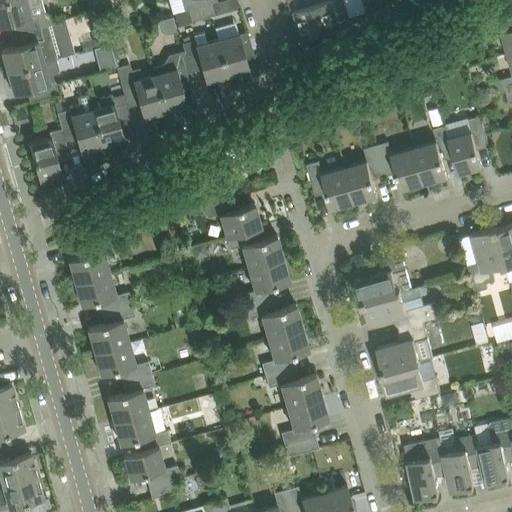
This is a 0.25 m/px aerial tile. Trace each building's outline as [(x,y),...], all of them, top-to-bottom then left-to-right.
[(3,0),(0,1),(0,24),(8,22),(12,34),(52,23),(50,14),(45,11),(41,0),(3,0)] [(108,0),(92,0),(87,1),(90,14),(111,9),(108,0)] [(168,0),(172,13),(185,9),(182,0),(168,0)] [(182,0),(185,9),(218,0),(213,0),(212,0),(182,0)] [(218,0),(185,9),(185,10),(189,8),(192,20),(216,13),(213,2),(218,1),(218,0)] [(315,0),(316,2),(295,8),(297,15),(294,16),(298,29),(301,28),(301,31),(351,17),(346,0),(315,0)] [(188,11),(174,15),(177,27),(191,23),(188,11)] [(503,29),(509,52),(511,51),(511,13),(487,21),(490,33),(503,29)] [(172,18),(157,22),(160,32),(167,36),(176,33),(172,18)] [(64,19),(52,23),(62,56),(74,53),(64,19)] [(15,45),(2,49),(8,71),(57,58),(62,56),(52,23),(12,34),(15,45)] [(240,32),(218,38),(228,74),(250,68),(245,50),(253,47),(248,30),(240,32)] [(195,38),(182,42),(185,51),(187,58),(190,65),(201,62),(206,80),(228,74),(218,38),(207,41),(204,31),(194,34),(195,38)] [(104,36),(94,39),(96,46),(106,43),(104,36)] [(92,38),(81,41),(83,48),(94,45),(92,38)] [(110,43),(95,47),(100,69),(116,64),(110,43)] [(154,67),(156,73),(166,108),(187,102),(182,85),(193,82),(194,87),(196,86),(190,65),(187,58),(185,51),(169,55),(162,65),(154,67)] [(511,75),(503,78),(507,90),(511,88),(511,51),(509,52),(511,62),(511,75)] [(57,58),(8,71),(14,92),(27,89),(30,101),(50,95),(59,93),(56,80),(50,81),(48,74),(54,73),(59,67),(57,58)] [(117,66),(124,93),(125,92),(127,100),(139,97),(143,115),(166,108),(156,73),(143,76),(140,67),(132,69),(130,63),(117,66)] [(102,105),(93,107),(103,143),(125,137),(120,119),(130,116),(132,121),(133,121),(127,100),(125,92),(124,93),(118,94),(113,96),(112,93),(100,96),(102,105)] [(81,111),(93,107),(89,94),(77,97),(79,103),(81,111)] [(61,110),(57,111),(62,127),(64,135),(76,132),(81,149),(103,143),(93,107),(81,111),(79,103),(69,106),(70,108),(61,110)] [(473,130),(450,137),(460,172),(483,165),(477,144),(489,140),(482,115),(469,118),(473,130)] [(438,140),(415,146),(425,181),(448,175),(442,154),(453,150),(459,172),(460,172),(450,137),(446,124),(434,128),(438,140)] [(64,135),(62,127),(49,131),(51,136),(30,142),(40,178),(62,172),(57,154),(68,151),(69,156),(70,156),(64,135)] [(389,140),(377,144),(384,170),(396,166),(402,188),(425,181),(415,146),(393,153),(389,140)] [(368,160),(346,166),(356,201),(378,194),(372,173),(384,170),(377,144),(365,147),(368,160)] [(356,201),(346,166),(323,172),(320,160),(308,163),(315,189),(327,186),(333,207),(356,201)] [(220,212),(227,236),(253,228),(262,225),(255,202),(234,208),(231,197),(205,204),(208,216),(220,212)] [(498,225),(496,226),(507,265),(511,263),(511,223),(499,228),(498,225)] [(507,265),(496,226),(473,232),(480,257),(468,261),(476,290),(489,287),(487,282),(496,279),(493,267),(503,264),(504,266),(507,265)] [(243,244),(249,267),(284,257),(277,234),(256,240),(253,228),(227,236),(230,247),(243,244)] [(69,258),(76,281),(111,271),(104,248),(117,245),(113,232),(87,240),(91,252),(69,258)] [(448,236),(446,239),(446,243),(449,246),(453,246),(456,244),(457,240),(455,236),(452,235),(448,236)] [(204,243),(192,247),(195,257),(207,254),(204,243)] [(356,278),(363,301),(412,287),(402,252),(378,259),(381,271),(356,278)] [(243,292),(246,305),(272,297),(269,285),(290,279),(284,257),(249,267),(255,289),(243,292)] [(103,297),(107,309),(133,302),(129,290),(117,293),(111,271),(76,281),(82,303),(103,297)] [(412,287),(363,301),(363,303),(366,303),(371,323),(397,316),(400,328),(424,321),(440,317),(435,301),(424,304),(419,286),(412,287)] [(182,287),(169,291),(173,304),(186,301),(182,287)] [(262,313),(268,336),(303,326),(297,303),(275,309),(272,297),(246,305),(250,317),(262,313)] [(88,327),(95,350),(130,340),(124,317),(136,314),(133,302),(107,309),(110,321),(88,327)] [(479,307),(467,311),(468,318),(475,322),(483,320),(479,307)] [(403,340),(378,347),(384,367),(381,368),(382,371),(421,360),(421,359),(434,356),(428,337),(425,325),(424,321),(400,328),(403,340)] [(262,362),(266,374),(291,366),(288,355),(310,349),(303,326),(268,336),(275,358),(262,362)] [(123,367),(126,379),(152,371),(149,359),(136,363),(130,340),(95,350),(101,373),(123,367)] [(421,360),(382,371),(388,393),(413,386),(417,398),(441,391),(437,375),(424,379),(419,362),(422,362),(421,360)] [(281,382),(288,405),(323,395),(316,372),(295,378),(291,366),(266,374),(269,386),(281,382)] [(108,396),(114,419),(149,410),(143,387),(155,383),(152,371),(126,379),(129,390),(108,396)] [(0,411),(19,406),(12,382),(0,385),(0,411)] [(282,431),(285,443),(311,436),(307,424),(329,418),(323,395),(288,405),(294,427),(282,431)] [(0,448),(8,446),(12,444),(8,445),(4,433),(25,428),(19,406),(0,411),(0,448)] [(142,436),(145,447),(146,448),(159,444),(171,441),(168,428),(156,432),(149,410),(114,419),(121,442),(142,436)] [(481,444),(480,444),(483,460),(482,460),(486,476),(487,482),(511,476),(506,455),(511,453),(511,423),(510,416),(492,421),(489,424),(493,441),(481,444)] [(459,448),(445,452),(444,452),(447,468),(452,489),(475,484),(471,463),(482,460),(483,460),(480,444),(481,444),(478,433),(457,438),(459,448)] [(441,435),(405,443),(417,497),(440,492),(436,471),(447,468),(444,452),(445,452),(441,435)] [(311,436),(285,443),(288,455),(314,448),(311,436)] [(152,471),(155,483),(175,478),(181,476),(178,463),(165,467),(159,444),(146,448),(145,447),(124,454),(131,477),(152,471)] [(0,448),(0,485),(3,485),(8,484),(38,475),(32,451),(11,457),(8,446),(0,448)] [(0,511),(25,511),(23,503),(45,497),(38,475),(8,484),(3,485),(0,485),(0,511)] [(155,483),(149,485),(153,497),(178,490),(175,478),(155,483)] [(299,484),(287,488),(293,511),(298,511),(305,510),(305,511),(330,511),(325,490),(302,497),(299,484)] [(355,511),(347,484),(325,490),(330,511),(355,511)] [(278,503),(255,510),(256,511),(293,511),(287,488),(274,491),(278,503)] [(231,511),(227,496),(215,499),(218,511),(256,511),(255,510),(246,511),(231,511)] [(205,511),(218,511),(215,499),(203,503),(205,511)]
